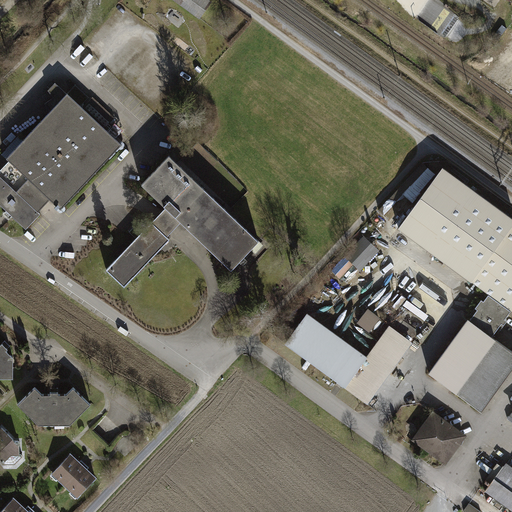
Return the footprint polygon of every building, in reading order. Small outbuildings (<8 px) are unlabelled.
[(172,0),(199,19),(206,10),(204,9),(210,0),(172,0)] [(121,143),(70,94),(0,165),(0,203),(32,234),(121,143)] [(170,152),(141,182),(166,206),(179,219),(230,267),(259,238),(170,152)] [(511,219),(437,167),(397,224),(511,304),(511,219)] [(166,206),(153,226),(166,240),(179,219),(166,206)] [(107,270),(125,288),(170,244),(166,240),(153,226),(151,225),(107,270)] [(347,255),(362,268),(381,248),(366,234),(347,255)] [(371,330),(382,315),(369,306),(358,320),(371,330)] [(368,358),(307,314),(281,349),(365,410),(391,374),(415,340),(391,324),(368,358)] [(511,353),(464,318),(425,371),(477,408),(511,360),(511,353)] [(0,377),(13,377),(12,359),(0,346),(0,377)] [(35,389),(18,403),(40,428),(68,428),(90,408),(75,389),(66,399),(41,397),(35,389)] [(403,436),(447,466),(467,438),(422,408),(403,436)] [(511,410),(507,416),(511,419),(511,472),(503,466),(482,489),(511,510),(511,410)] [(21,446),(0,430),(0,456),(9,463),(21,446)] [(50,472),(63,484),(82,463),(69,451),(50,472)] [(96,476),(82,463),(63,484),(76,496),(96,476)] [(0,511),(31,511),(15,496),(0,511)]
